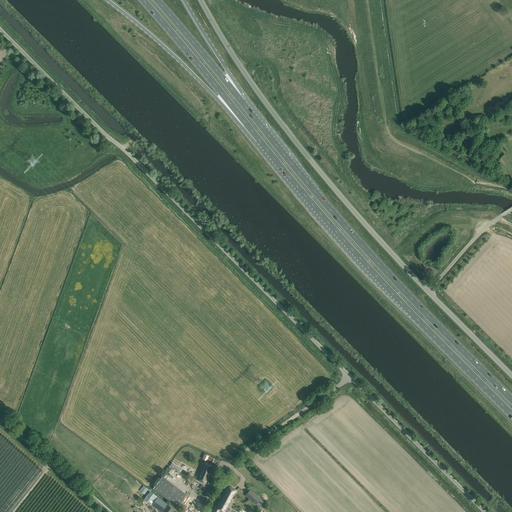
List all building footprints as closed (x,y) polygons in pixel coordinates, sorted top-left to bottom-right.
[(498,106),(491,110),(493,114),(500,110),(498,106)] [(213,466),(203,461),(195,478),(206,484),(213,466)] [(177,506),(186,494),(161,475),(152,488),(177,506)] [(214,507),(210,511),(218,511),(219,510),(222,511),(225,511),(232,501),(231,501),(237,490),(226,485),(214,507)] [(143,486),(140,491),(144,494),(148,489),(143,486)] [(261,498),(250,489),(245,495),(256,505),(261,498)] [(161,511),(167,504),(153,494),(147,502),(161,511)]
